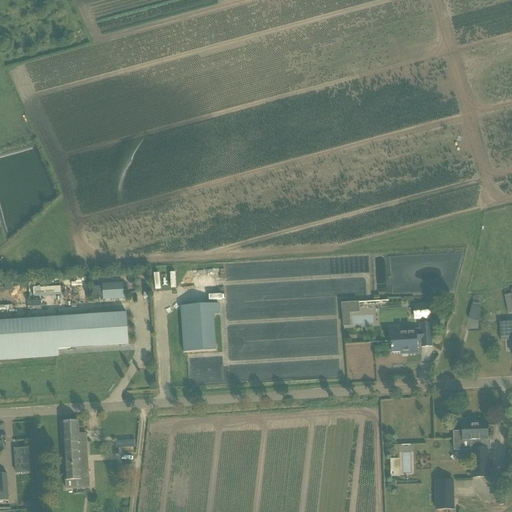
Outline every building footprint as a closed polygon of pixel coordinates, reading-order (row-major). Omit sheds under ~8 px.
[(102,285),(103,301),(124,299),(123,284),(102,285)] [(33,295),(61,295),(61,287),(33,286),(33,295)] [(181,307),(184,353),(216,351),(213,315),(219,315),(219,305),(181,307)] [(419,306),(420,320),(430,319),(429,305),(419,306)] [(480,308),(472,306),(468,319),(477,321),(480,308)] [(127,345),(126,317),(126,314),(66,317),(66,320),(0,324),(0,359),(57,356),(56,350),(127,345)] [(343,327),(351,327),(350,317),(342,317),(343,327)] [(511,340),(511,322),(501,323),(502,341),(511,340)] [(391,335),(391,343),(392,353),(405,352),(405,355),(417,354),(416,341),(421,341),(421,348),(432,347),(430,325),(420,325),(421,333),(415,333),(415,331),(407,332),(407,334),(391,335)] [(78,422),(62,423),(65,489),(73,489),(73,481),(81,481),(81,475),(88,475),(86,434),(79,434),(78,422)] [(490,449),(490,442),(488,442),(487,423),(478,423),(478,424),(463,425),(462,424),(462,432),(454,433),(454,441),(454,451),(469,450),(471,450),(472,479),(490,478),(489,449),(490,449)] [(116,442),(117,449),(135,448),(135,440),(116,442)] [(402,454),(411,453),(410,445),(401,446),(402,454)] [(14,450),(16,473),(30,472),(28,449),(14,450)] [(389,459),(390,477),(401,476),(400,458),(389,459)] [(6,474),(0,474),(0,501),(8,501),(6,474)] [(453,481),(435,482),(436,511),(454,511),(453,481)]
